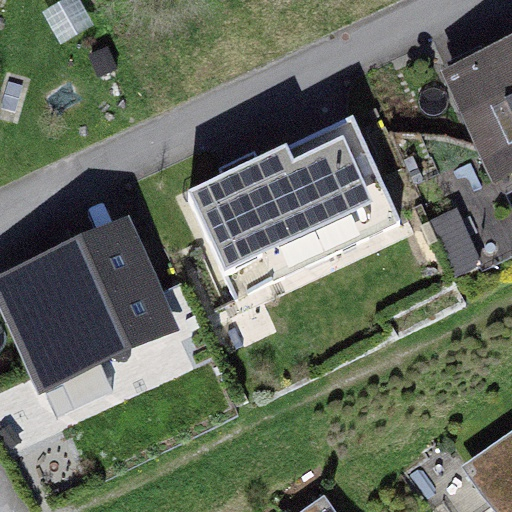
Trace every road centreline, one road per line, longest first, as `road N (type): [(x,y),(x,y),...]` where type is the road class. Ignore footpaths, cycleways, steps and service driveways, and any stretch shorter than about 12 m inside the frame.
road 1 (track): [(43,511),(511,278)]
road 2 (residential): [(0,213),(453,0)]
